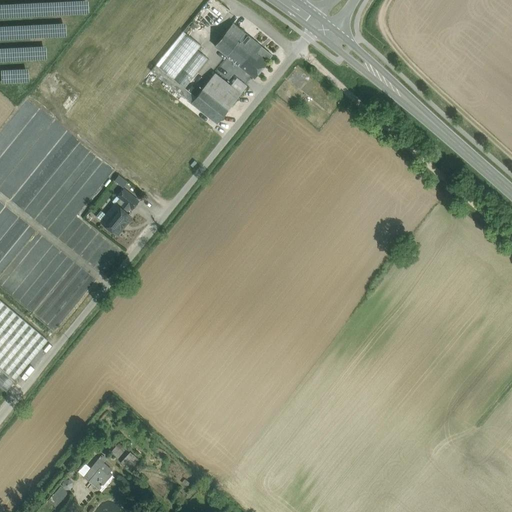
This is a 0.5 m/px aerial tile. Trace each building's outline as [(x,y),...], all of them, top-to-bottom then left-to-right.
[(246,45),(247,46),(253,39),(233,23),(214,46),(234,61),(246,45)] [(196,97),(185,88),(208,59),(197,50),(201,46),(183,31),(151,71),(191,104),(192,103),(191,103),(196,97)] [(246,45),(234,61),(254,78),(272,55),(253,39),(247,46),(246,45)] [(196,97),(191,103),(192,103),(217,123),(246,87),(236,79),(231,85),(215,73),(196,97)] [(128,182),(119,175),(114,181),(123,188),(128,182)] [(124,201),(130,207),(132,208),(138,201),(124,190),(118,197),(124,201)] [(113,230),(117,234),(131,217),(125,212),(130,207),(124,201),(119,207),(116,204),(107,215),(102,221),(106,225),(107,229),(109,231),(113,230)] [(102,221),(107,215),(101,210),(96,217),(102,221)] [(19,300),(56,329),(65,318),(50,306),(45,311),(43,309),(45,306),(39,302),(35,298),(32,302),(23,295),(19,300)] [(0,384),(6,390),(48,340),(0,299),(0,384)] [(119,457),(125,448),(119,442),(112,451),(119,457)] [(129,470),(139,459),(129,449),(119,460),(129,470)] [(99,459),(84,476),(98,489),(109,477),(109,478),(112,474),(110,472),(112,470),(99,459)] [(51,507),(69,495),(63,487),(46,498),(51,507)]
